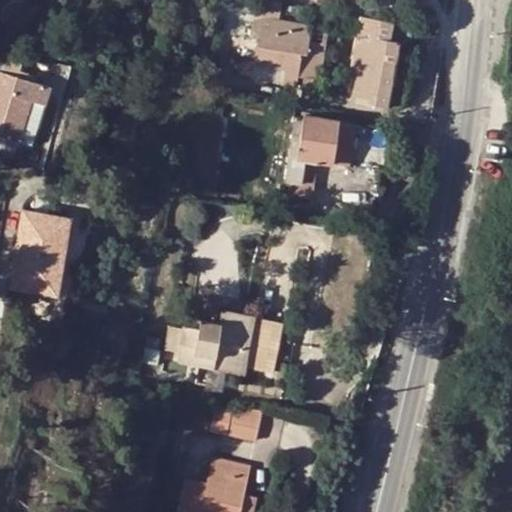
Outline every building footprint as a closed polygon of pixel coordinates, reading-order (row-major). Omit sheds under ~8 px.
[(255,0),(254,11),(270,14),(272,0),(255,0)] [(345,24),(359,26),(361,19),(361,16),(335,11),(332,30),(330,29),(327,48),(340,50),(345,24)] [(319,91),(327,48),(330,29),(260,16),(252,62),(284,68),(282,83),(296,85),(296,77),(305,79),(304,89),(319,91)] [(359,26),(353,63),(358,64),(357,69),(353,101),(389,108),(399,49),(393,48),(397,25),(361,19),(359,26)] [(51,86),(0,70),(0,135),(33,145),(51,86)] [(295,116),(285,181),(301,183),(306,158),(318,161),(349,166),(356,125),(303,116),(302,117),(295,116)] [(309,213),(318,161),(306,158),(301,183),(285,181),(280,208),(309,213)] [(21,223),(11,275),(51,283),(59,284),(68,232),(70,222),(62,220),(23,213),(21,223)] [(51,283),(11,275),(9,290),(48,297),(56,299),(59,284),(51,283)] [(306,281),(300,313),(318,316),(323,285),(306,281)] [(216,369),(216,367),(240,372),(251,317),(221,311),(220,322),(201,319),(199,329),(184,327),(177,362),(216,369)] [(300,313),(295,339),(313,343),(318,316),(300,313)] [(235,411),(216,407),(210,431),(254,440),(260,414),(236,408),(235,411)] [(178,511),(238,511),(244,493),(249,467),(214,459),(208,484),(186,479),(178,511)] [(253,511),(257,496),(244,493),(238,511),(253,511)]
